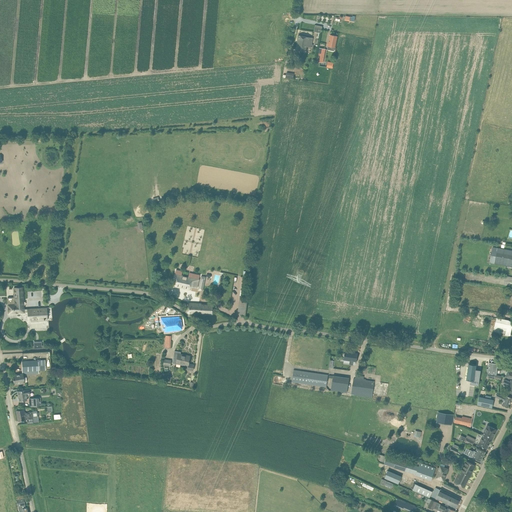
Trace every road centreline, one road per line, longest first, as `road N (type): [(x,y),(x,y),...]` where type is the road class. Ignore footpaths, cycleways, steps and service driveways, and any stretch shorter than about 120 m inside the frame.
road 1 (unclassified): [(511,361),(241,322),(204,327),(149,293),(0,280)]
road 2 (unclassified): [(33,511),(0,364)]
